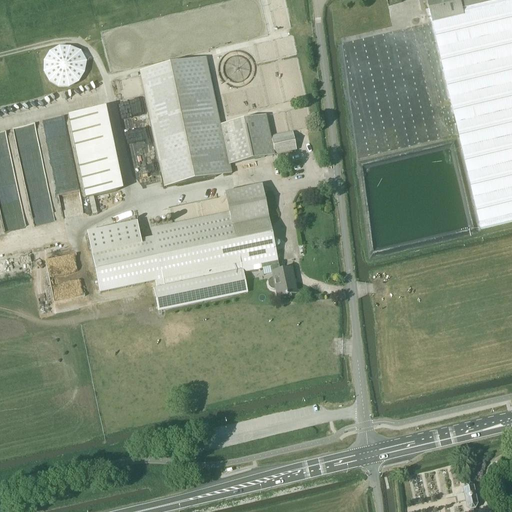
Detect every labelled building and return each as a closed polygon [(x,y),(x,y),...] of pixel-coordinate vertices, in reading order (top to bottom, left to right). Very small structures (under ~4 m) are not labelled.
[(428,19),(432,18),(433,21),(466,13),(465,9),(502,0),(427,0),(430,10),(426,11),(428,19)] [(466,13),(433,21),(481,230),(511,222),(511,0),(502,0),(465,9),(466,13)] [(276,154),(296,151),(292,132),(270,136),(266,115),(216,125),(204,60),(142,72),(163,187),(232,174),(230,163),(276,154)] [(68,115),(85,197),(114,192),(122,190),(105,108),(98,109),(68,115)] [(137,223),(87,234),(100,294),(147,284),(155,282),(156,287),(153,288),(157,307),(158,312),(245,294),(248,293),(243,271),(271,265),(277,264),(260,186),(226,193),(230,213),(151,229),(153,237),(140,240),(137,223)] [(296,294),(291,268),(278,271),(277,264),(271,265),(273,278),(270,279),(268,281),(268,284),(269,287),(271,289),(273,290),(276,290),(277,297),(296,294)] [(476,509),(478,505),(474,487),(470,484),(465,485),(463,490),(464,495),(456,497),(458,504),(466,502),(467,507),(471,510),(476,509)]
